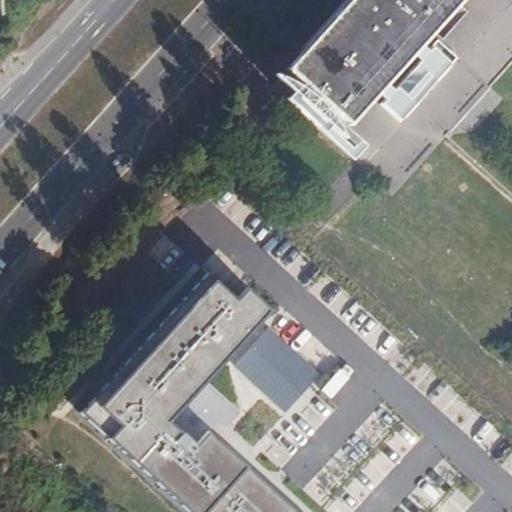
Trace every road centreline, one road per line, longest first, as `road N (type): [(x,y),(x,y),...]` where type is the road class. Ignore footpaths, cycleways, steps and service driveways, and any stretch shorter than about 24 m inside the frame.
road 1 (primary): [(0,254),(229,0)]
road 2 (primary): [(109,0),(0,119)]
